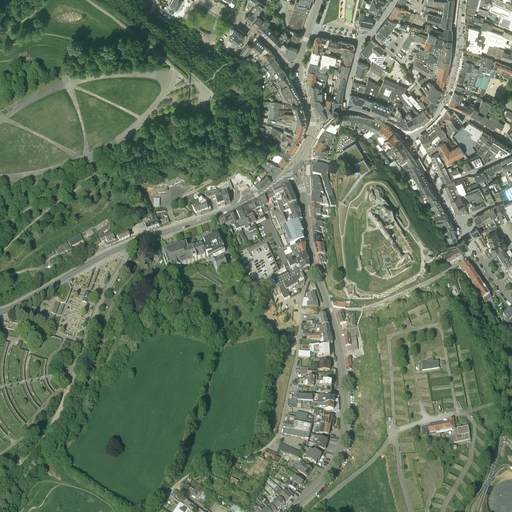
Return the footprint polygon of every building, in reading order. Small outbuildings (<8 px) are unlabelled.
[(170,6),(170,7),(168,10),(170,11),(169,12),(171,14),(172,12),(173,13),(175,10),(176,10),(178,9),(178,10),(179,9),(178,9),(180,6),(181,6),(180,6),(182,3),(182,2),(183,0),(171,0),(172,1),(171,0),(171,1),(170,4),(169,4),(170,4),(170,6)] [(248,0),(254,4),(253,6),(254,7),(250,12),(245,17),(251,22),(257,15),(256,15),(264,6),(258,2),(259,1),(257,0),(248,0)] [(296,0),(295,4),(309,8),(308,9),(310,9),(310,7),(311,7),(313,0),(296,0)] [(362,0),(361,5),(362,6),(365,6),(365,7),(380,12),(384,0),(383,0),(371,0),(371,1),(369,1),(368,4),(366,3),(367,1),(364,0),(363,0),(362,0)] [(426,6),(423,17),(426,18),(451,26),(451,24),(452,20),(452,19),(452,15),(452,14),(453,10),(453,0),(446,0),(446,1),(444,1),(443,6),(433,6),(426,6)] [(489,0),(466,0),(466,2),(487,8),(489,10),(489,11),(501,16),(502,15),(511,20),(511,10),(500,5),(489,0)] [(501,0),(500,5),(511,10),(511,4),(507,2),(507,0),(501,0)] [(301,29),(302,29),(308,9),(309,8),(295,4),(290,2),(287,11),(291,13),(288,22),(288,23),(289,24),(290,25),(292,26),(301,29)] [(484,17),(486,18),(487,15),(488,14),(489,12),(488,11),(489,11),(489,10),(487,8),(466,2),(466,11),(484,17)] [(358,26),(360,26),(362,27),(362,28),(363,29),(366,30),(367,28),(371,28),(373,21),(376,22),(377,22),(378,20),(381,15),(377,13),(373,18),(373,19),(363,17),(364,12),(361,12),(362,6),(361,5),(360,8),(358,8),(358,10),(360,10),(359,17),(358,17),(357,17),(356,18),(355,19),(355,20),(354,21),(354,22),(354,23),(355,24),(356,25),(357,25),(357,26),(358,26)] [(389,16),(399,21),(401,17),(402,17),(404,14),(406,10),(395,6),(389,16)] [(484,17),(466,11),(465,15),(482,21),(482,20),(486,23),(488,20),(486,18),(484,17)] [(257,15),(251,22),(261,32),(267,24),(270,21),(266,17),(264,15),(262,17),(258,13),(257,15)] [(479,27),(491,31),(493,26),(486,23),(482,20),(482,21),(465,15),(465,21),(468,23),(473,24),(479,26),(479,27)] [(511,20),(502,15),(501,16),(498,25),(511,30),(511,20)] [(384,22),(392,28),(395,25),(399,27),(399,26),(403,28),(404,25),(388,18),(384,22)] [(395,41),(398,37),(390,31),(392,28),(384,22),(380,27),(389,36),(391,37),(392,39),(395,41)] [(452,29),(451,27),(445,25),(444,26),(434,22),(432,26),(426,24),(425,24),(424,30),(423,30),(437,34),(437,35),(452,39),(452,29)] [(261,32),(267,37),(273,31),(272,30),(275,26),(274,25),(272,28),(267,24),(261,32)] [(491,31),(479,27),(468,24),(468,25),(467,25),(466,25),(466,26),(465,26),(465,27),(466,27),(466,28),(466,30),(466,38),(464,38),(463,41),(465,41),(465,46),(465,47),(470,48),(478,50),(481,51),(482,50),(483,51),(484,52),(485,51),(486,52),(487,53),(500,57),(505,46),(506,43),(508,37),(503,35),(491,31)] [(440,41),(452,45),(452,39),(437,35),(437,34),(423,30),(424,30),(423,29),(416,27),(412,26),(409,34),(421,40),(422,36),(427,37),(439,41),(440,41)] [(389,36),(380,27),(376,33),(376,35),(383,42),(389,36)] [(229,37),(232,39),(231,41),(232,42),(232,43),(234,45),(235,44),(236,45),(238,43),(240,45),(245,37),(241,35),(241,34),(238,32),(233,28),(232,29),(230,32),(230,33),(231,34),(229,37)] [(274,29),(273,31),(267,37),(274,43),(282,34),(281,34),(274,29)] [(286,29),(282,34),(274,43),(278,47),(289,36),(287,30),(286,29)] [(287,30),(289,36),(292,37),(300,40),(302,34),(287,30)] [(511,38),(511,33),(503,30),(502,34),(503,35),(508,37),(511,38)] [(292,37),(289,36),(278,47),(283,53),(289,46),(286,43),(292,37)] [(314,45),(322,47),(327,48),(329,39),(317,36),(315,37),(314,44),(314,45)] [(392,39),(391,37),(389,36),(383,42),(390,49),(395,41),(392,39)] [(418,53),(419,54),(432,59),(437,50),(440,51),(443,52),(443,53),(444,54),(445,53),(451,56),(452,45),(440,41),(439,41),(427,37),(422,36),(421,40),(420,43),(422,44),(423,45),(428,47),(427,50),(426,49),(425,51),(421,49),(420,49),(418,53)] [(258,54),(265,47),(265,46),(264,45),(262,44),(262,43),(259,42),(260,41),(259,41),(257,40),(257,39),(257,40),(255,42),(251,47),(251,48),(258,54)] [(340,41),(329,39),(327,48),(322,47),(322,50),(324,50),(323,53),(322,53),(320,66),(329,67),(329,62),(332,63),(335,64),(336,58),(337,54),(338,47),(340,41)] [(360,54),(371,64),(372,61),(385,68),(385,67),(385,68),(386,66),(382,63),(386,56),(385,56),(382,53),(384,49),(372,39),(360,54)] [(353,44),(340,41),(338,47),(353,51),(354,46),(353,44)] [(251,47),(247,44),(241,52),(246,56),(251,48),(251,47)] [(312,51),(322,53),(323,53),(324,50),(322,50),(322,47),(314,45),(312,51)] [(297,49),(289,46),(283,53),(289,59),(295,58),(297,49)] [(511,49),(507,47),(505,46),(500,57),(510,60),(511,59),(511,49)] [(258,54),(261,57),(269,49),(268,49),(265,47),(258,54)] [(352,59),(353,51),(338,47),(337,54),(341,54),(341,55),(346,56),(345,58),(351,59),(352,59)] [(263,61),(272,52),(269,49),(261,57),(260,58),(263,61)] [(444,57),(450,59),(451,56),(445,53),(444,54),(443,53),(443,52),(440,51),(437,50),(432,59),(438,62),(440,57),(441,57),(444,57)] [(492,61),(493,60),(487,58),(479,55),(464,50),(462,57),(490,66),(492,61)] [(310,64),(320,66),(322,53),(312,51),(311,54),(312,55),(310,62),(311,62),(310,64)] [(266,64),(274,57),(275,56),(272,52),(263,61),(266,64)] [(450,59),(444,57),(441,57),(440,57),(438,62),(432,59),(419,54),(418,55),(434,62),(449,66),(450,59)] [(350,66),(351,59),(345,58),(346,56),(341,55),(340,58),(340,59),(345,60),(344,64),(350,66)] [(434,62),(418,55),(416,60),(424,65),(446,79),(447,73),(449,66),(434,62)] [(274,57),(266,64),(260,70),(262,72),(263,71),(265,74),(266,72),(267,73),(278,63),(274,57)] [(495,62),(492,61),(490,66),(462,57),(461,66),(484,74),(484,73),(485,74),(485,73),(485,71),(489,72),(489,71),(490,71),(489,75),(494,77),(495,73),(496,71),(496,68),(492,67),(493,65),(494,66),(495,62)] [(329,62),(329,67),(334,68),(334,69),(348,72),(350,66),(344,64),(345,60),(340,59),(340,58),(336,58),(335,64),(332,63),(329,62)] [(430,82),(442,88),(446,79),(424,65),(416,60),(415,61),(413,67),(420,71),(427,75),(426,78),(425,78),(430,82)] [(355,72),(366,75),(368,64),(358,61),(355,72)] [(385,68),(372,61),(371,64),(368,76),(378,81),(385,68)] [(493,65),(492,67),(496,68),(496,71),(501,73),(504,65),(504,64),(495,61),(495,62),(494,66),(493,65)] [(279,63),(278,63),(267,73),(269,76),(268,77),(266,78),(266,79),(282,67),(279,63)] [(326,73),(328,74),(328,71),(329,71),(329,69),(329,67),(320,66),(310,64),(309,68),(308,68),(308,71),(326,75),(326,73)] [(511,77),(511,67),(504,65),(501,73),(505,74),(505,75),(511,77)] [(484,74),(461,66),(460,70),(460,72),(457,80),(456,84),(464,87),(463,89),(471,93),(471,94),(473,95),(477,86),(473,85),(476,75),(482,78),(484,74)] [(266,79),(269,82),(270,83),(277,75),(284,70),(282,67),(266,79)] [(328,71),(328,74),(333,75),(333,74),(337,75),(347,77),(348,72),(334,69),(333,72),(329,71),(328,71)] [(287,74),(284,70),(277,75),(270,83),(269,82),(264,86),(267,88),(268,88),(266,89),(262,95),(265,98),(268,95),(269,95),(277,90),(273,84),(287,74)] [(323,86),(326,75),(308,71),(306,76),(308,77),(307,82),(309,82),(309,84),(309,85),(322,87),(322,86),(323,86)] [(277,90),(286,83),(291,80),(287,74),(273,84),(277,90)] [(334,86),(344,89),(347,77),(337,75),(336,80),(335,80),(334,86)] [(424,83),(421,85),(423,89),(427,86),(426,85),(428,82),(430,82),(425,78),(426,78),(425,77),(424,77),(422,79),(424,83)] [(367,79),(366,86),(363,96),(361,108),(369,111),(371,105),(372,105),(374,101),(374,100),(376,95),(380,85),(368,79),(368,80),(367,79)] [(371,105),(369,111),(379,115),(386,118),(396,106),(396,105),(400,101),(403,97),(400,94),(401,94),(404,91),(407,89),(398,85),(397,85),(384,79),(378,95),(377,95),(376,95),(374,100),(374,101),(372,105),(371,105)] [(286,83),(277,90),(277,91),(274,93),(278,100),(281,99),(283,103),(291,101),(293,100),(299,96),(296,90),(291,81),(291,80),(286,83)] [(426,85),(427,86),(429,87),(426,93),(437,99),(439,99),(442,88),(430,82),(428,82),(426,85)] [(361,108),(363,96),(366,86),(359,84),(358,92),(350,90),(347,103),(349,106),(360,108),(361,108)] [(456,84),(454,89),(462,92),(461,93),(467,96),(470,97),(471,94),(471,93),(463,89),(464,87),(456,84)] [(322,87),(309,85),(308,85),(309,88),(309,89),(309,88),(310,89),(310,98),(311,98),(310,99),(311,99),(325,99),(326,99),(326,98),(327,91),(322,91),(322,87)] [(333,100),(342,102),(342,101),(344,89),(334,86),(333,86),(332,94),(332,95),(332,98),(331,98),(331,99),(333,101),(333,100)] [(454,89),(452,95),(465,100),(467,96),(461,93),(462,92),(454,89)] [(416,102),(415,100),(415,99),(411,94),(409,96),(404,91),(401,94),(400,94),(403,97),(411,106),(418,114),(417,114),(422,122),(423,122),(423,121),(430,115),(416,102)] [(423,95),(420,100),(422,101),(422,102),(433,112),(438,105),(437,104),(435,102),(423,95)] [(452,95),(451,98),(463,103),(464,103),(465,100),(452,95)] [(283,103),(284,104),(296,105),(301,103),(299,97),(299,96),(293,100),(291,101),(283,103)] [(403,97),(400,101),(403,106),(408,112),(409,111),(412,116),(417,114),(418,114),(411,106),(403,97)] [(420,100),(417,97),(415,99),(415,100),(416,102),(430,115),(433,112),(422,102),(422,101),(420,100)] [(491,103),(484,99),(478,97),(477,99),(474,105),(470,103),(471,101),(467,99),(465,104),(465,103),(464,104),(462,109),(470,114),(482,121),(494,128),(497,121),(501,113),(503,109),(491,103)] [(324,105),(317,111),(320,114),(322,118),(324,118),(327,117),(326,113),(323,109),(329,106),(331,105),(331,99),(331,98),(326,98),(326,99),(325,99),(324,105)] [(462,109),(464,104),(465,103),(464,103),(463,103),(451,98),(449,104),(456,106),(462,109)] [(313,106),(317,111),(324,105),(325,99),(311,99),(311,101),(313,106)] [(332,105),(332,107),(333,109),(334,108),(335,108),(337,108),(337,109),(338,109),(338,110),(341,110),(341,109),(342,108),(341,108),(341,103),(342,103),(342,102),(333,100),(333,101),(332,103),(332,105)] [(398,117),(394,122),(403,127),(406,128),(407,128),(411,128),(411,127),(412,127),(416,125),(417,125),(417,124),(412,116),(409,111),(408,112),(403,106),(400,101),(396,105),(396,106),(401,113),(398,117)] [(284,104),(267,102),(267,103),(266,106),(266,107),(269,107),(269,111),(268,116),(271,117),(282,118),(297,118),(307,120),(306,118),(301,104),(301,103),(296,105),(284,104)] [(326,113),(327,117),(333,114),(331,111),(329,106),(323,109),(326,113)] [(394,122),(398,117),(401,113),(396,106),(386,118),(394,122)] [(454,128),(459,124),(462,121),(454,111),(447,109),(442,115),(443,116),(443,117),(441,119),(440,119),(451,134),(452,134),(454,128)] [(511,113),(503,109),(501,113),(505,114),(504,116),(508,117),(511,113)] [(339,126),(349,126),(350,114),(343,115),(342,116),(340,123),(339,126)] [(350,114),(349,126),(349,129),(354,131),(359,115),(352,114),(350,114)] [(422,122),(417,114),(412,116),(417,124),(422,122)] [(356,135),(358,136),(366,117),(365,116),(365,117),(359,115),(354,131),(357,133),(356,135)] [(303,136),(304,131),(307,122),(307,120),(297,118),(282,118),(271,117),(268,116),(268,118),(266,124),(270,125),(279,128),(288,130),(291,132),(294,133),(302,136),(303,136)] [(371,124),(374,119),(366,117),(358,136),(361,138),(367,131),(371,124)] [(334,119),(331,122),(338,128),(339,129),(339,128),(339,126),(340,123),(336,122),(336,121),(335,121),(335,120),(336,118),(334,119)] [(378,129),(382,123),(374,119),(371,124),(367,131),(361,138),(365,142),(375,132),(377,129),(378,129)] [(449,139),(451,134),(440,119),(439,121),(438,121),(438,122),(435,125),(434,125),(441,136),(443,141),(447,147),(452,144),(449,139)] [(498,121),(494,128),(500,131),(506,122),(501,119),(499,122),(498,121)] [(338,136),(339,129),(338,128),(331,122),(328,125),(325,129),(336,134),(336,135),(338,136)] [(469,122),(467,125),(466,125),(465,127),(464,125),(453,136),(455,140),(459,144),(465,153),(467,155),(472,153),(476,151),(472,147),(482,131),(482,130),(481,130),(479,128),(478,128),(475,126),(476,126),(475,126),(472,124),(469,122)] [(375,132),(365,142),(370,144),(371,143),(381,135),(389,128),(382,123),(378,129),(377,129),(375,132)] [(288,130),(279,128),(266,124),(266,125),(265,131),(256,129),(254,133),(263,135),(268,138),(272,140),(278,145),(289,149),(294,151),(299,142),(300,141),(302,136),(294,133),(291,132),(288,130)] [(428,132),(427,132),(432,140),(434,146),(437,144),(443,141),(441,136),(434,125),(428,132)] [(325,128),(323,133),(322,133),(329,136),(328,138),(332,140),(334,141),(336,141),(337,138),(335,137),(336,135),(336,134),(325,129),(325,128)] [(375,148),(394,132),(389,128),(381,135),(371,143),(375,148)] [(477,152),(488,134),(482,131),(472,147),(476,151),(477,152)] [(388,146),(399,138),(394,132),(375,148),(379,153),(388,146)] [(421,137),(428,150),(433,147),(434,146),(432,140),(427,132),(421,135),(421,137)] [(328,138),(329,136),(322,133),(319,140),(326,140),(326,142),(333,146),(334,141),(332,140),(328,138)] [(483,156),(494,138),(488,134),(477,152),(483,156)] [(403,143),(399,138),(388,146),(379,153),(377,156),(381,161),(403,143)] [(496,157),(502,155),(510,151),(510,148),(502,143),(494,138),(483,156),(484,158),(485,161),(489,155),(492,156),(490,160),(496,157)] [(319,140),(314,149),(321,149),(332,151),(333,146),(326,142),(326,140),(319,140)] [(465,153),(459,144),(453,147),(453,146),(448,149),(447,147),(443,141),(437,144),(440,150),(444,158),(447,163),(451,161),(451,160),(460,155),(465,153)] [(403,143),(381,161),(386,168),(390,165),(390,164),(395,160),(399,158),(409,151),(403,143)] [(437,144),(434,146),(433,147),(428,150),(430,155),(431,155),(440,150),(437,144)] [(294,151),(289,149),(278,145),(277,149),(285,152),(284,153),(279,151),(279,154),(282,154),(284,155),(290,157),(294,151)] [(363,158),(356,146),(344,154),(354,171),(358,168),(361,173),(363,172),(370,168),(363,158)] [(321,149),(314,149),(313,148),(313,158),(314,158),(318,158),(327,159),(330,160),(331,156),(332,151),(321,149)] [(440,150),(431,155),(434,163),(444,158),(440,150)] [(399,158),(395,160),(397,163),(399,165),(407,160),(407,159),(412,155),(409,151),(399,158)] [(469,158),(474,166),(475,168),(485,163),(483,159),(484,158),(483,156),(477,152),(476,153),(476,154),(469,158)] [(282,154),(279,154),(278,154),(276,153),(274,157),(271,161),(276,162),(278,163),(282,167),(283,167),(289,158),(290,157),(284,155),(282,154)] [(467,155),(465,153),(460,155),(464,164),(463,164),(465,169),(474,166),(469,158),(467,155)] [(390,165),(386,168),(394,176),(402,171),(404,170),(417,163),(414,158),(412,155),(407,159),(407,160),(409,163),(400,168),(399,165),(397,163),(395,160),(390,164),(390,165)] [(511,156),(501,162),(507,174),(502,176),(498,178),(494,181),(496,187),(497,187),(498,189),(499,189),(505,186),(509,194),(511,192),(511,156)] [(444,158),(434,163),(436,167),(444,164),(447,163),(444,158)] [(273,177),(282,167),(278,163),(276,162),(271,161),(264,159),(260,163),(268,171),(273,177)] [(436,167),(440,174),(458,166),(456,163),(453,164),(451,161),(447,163),(444,164),(436,167)] [(501,162),(498,163),(493,166),(496,171),(501,169),(502,173),(501,173),(502,176),(507,174),(501,162)] [(411,173),(419,168),(417,163),(404,170),(406,170),(407,171),(410,170),(411,173)] [(465,169),(463,164),(458,166),(440,174),(441,177),(443,181),(451,178),(462,173),(461,171),(465,169)] [(484,170),(488,177),(489,180),(490,183),(493,181),(491,178),(497,175),(495,171),(496,171),(493,166),(484,170)] [(328,184),(326,175),(328,174),(328,169),(314,167),(313,177),(315,177),(316,175),(319,176),(320,176),(321,176),(323,184),(323,185),(328,184)] [(419,168),(411,173),(405,176),(408,181),(409,180),(422,172),(419,168)] [(257,187),(259,189),(265,185),(273,177),(268,171),(267,172),(264,169),(257,177),(256,176),(254,178),(255,179),(252,182),(257,187)] [(484,179),(488,177),(484,170),(480,172),(484,179)] [(428,182),(422,172),(409,180),(413,190),(428,182)] [(479,181),(484,179),(480,172),(475,174),(479,181)] [(311,195),(312,195),(320,194),(323,194),(320,181),(318,182),(318,179),(313,178),(312,178),(311,178),(310,179),(311,195)] [(445,185),(448,191),(464,185),(463,184),(465,183),(464,180),(456,183),(455,181),(451,182),(445,185)] [(495,199),(502,197),(499,189),(498,189),(497,187),(496,187),(494,181),(493,181),(490,183),(489,183),(487,184),(495,199)] [(282,200),(277,202),(279,206),(269,210),(271,217),(273,220),(275,219),(285,214),(283,209),(290,206),(290,207),(296,204),(291,192),(294,191),(292,185),(290,183),(288,182),(286,183),(280,186),(282,190),(284,195),(282,200)] [(426,195),(433,192),(428,182),(413,190),(416,195),(417,194),(419,199),(426,195)] [(229,198),(227,192),(224,183),(218,186),(219,190),(220,190),(225,206),(225,205),(229,204),(230,204),(230,201),(229,198)] [(331,192),(328,184),(323,185),(326,193),(326,194),(331,192)] [(487,184),(482,187),(490,201),(495,199),(487,184)] [(448,191),(450,198),(460,194),(469,191),(467,187),(465,188),(464,185),(448,191)] [(218,206),(218,209),(225,206),(220,190),(219,190),(218,186),(216,187),(212,187),(209,186),(205,189),(206,191),(209,190),(212,198),(215,197),(218,206)] [(499,189),(502,197),(509,194),(505,186),(499,189)] [(377,187),(372,189),(369,196),(372,198),(376,199),(381,199),(384,196),(381,190),(377,187)] [(478,187),(469,191),(460,194),(450,198),(453,204),(458,202),(459,204),(463,202),(465,201),(473,198),(475,202),(484,198),(478,187)] [(282,190),(273,194),(277,202),(282,200),(284,195),(282,190)] [(418,201),(420,205),(429,201),(436,197),(433,192),(426,195),(419,199),(420,200),(418,201)] [(277,202),(273,194),(264,197),(268,206),(267,206),(269,210),(279,206),(277,202)] [(312,195),(312,199),(312,205),(322,204),(322,205),(324,205),(328,204),(326,200),(324,194),(323,194),(320,194),(312,195)] [(198,205),(201,213),(208,211),(208,208),(210,208),(209,205),(201,196),(196,198),(198,205)] [(257,201),(263,215),(269,212),(266,206),(267,206),(268,206),(264,197),(257,201)] [(423,211),(424,210),(439,202),(436,197),(429,201),(420,205),(423,211)] [(334,198),(328,199),(330,204),(332,207),(336,206),(335,201),(337,201),(337,198),(334,198)] [(475,202),(473,198),(465,201),(468,210),(487,203),(484,198),(475,202)] [(252,204),(261,222),(265,220),(263,215),(257,201),(252,204)] [(458,202),(453,204),(453,205),(453,204),(455,208),(456,209),(457,209),(457,210),(465,210),(466,210),(468,210),(465,201),(463,202),(459,204),(458,202)] [(424,210),(428,217),(442,208),(439,202),(424,210)] [(511,219),(507,211),(504,205),(505,204),(504,203),(499,205),(504,215),(507,221),(511,219)] [(252,204),(248,206),(256,224),(261,222),(252,204)] [(283,209),(285,214),(298,208),(296,204),(290,207),(290,206),(283,209)] [(196,214),(201,213),(198,205),(192,207),(196,214)] [(499,205),(493,207),(497,214),(498,217),(502,224),(505,222),(501,216),(504,215),(499,205)] [(244,208),(241,210),(250,228),(254,225),(256,224),(248,206),(247,206),(248,207),(244,209),(244,208)] [(387,269),(410,254),(408,251),(403,253),(388,229),(392,226),(390,223),(385,226),(376,212),(377,211),(380,209),(383,210),(388,212),(392,218),(395,216),(393,212),(392,212),(387,207),(383,206),(380,206),(377,207),(374,209),(370,211),(399,255),(397,257),(395,256),(391,252),(389,251),(387,252),(383,255),(383,257),(383,260),(385,264),(384,265),(387,269)] [(497,214),(493,207),(484,212),(489,222),(490,224),(491,223),(498,220),(497,218),(498,217),(497,214)] [(275,219),(278,225),(280,231),(283,230),(299,222),(302,221),(300,215),(298,208),(285,214),(275,219)] [(430,221),(431,220),(436,217),(445,213),(442,208),(428,217),(430,221)] [(241,210),(236,212),(241,222),(238,224),(241,230),(244,228),(246,232),(248,230),(249,233),(256,230),(255,229),(254,225),(250,228),(241,210)] [(144,224),(147,231),(159,226),(157,220),(158,219),(159,220),(159,221),(160,221),(161,221),(162,221),(163,220),(163,219),(163,218),(162,217),(162,215),(166,218),(168,215),(167,212),(154,214),(155,215),(149,218),(150,222),(144,224)] [(490,229),(493,228),(492,225),(491,223),(490,224),(489,222),(484,212),(480,214),(484,221),(485,220),(486,223),(488,228),(489,230),(489,229),(490,229)] [(431,220),(434,226),(448,219),(445,213),(436,217),(431,220)] [(237,232),(237,234),(242,232),(241,230),(238,224),(237,224),(232,214),(223,219),(225,224),(226,227),(226,228),(230,236),(234,235),(230,227),(234,225),(237,232)] [(482,225),(486,223),(485,220),(484,221),(480,214),(477,216),(481,224),(482,225)] [(481,224),(477,216),(474,217),(478,224),(479,227),(482,225),(481,224)] [(223,219),(216,221),(218,227),(219,227),(221,231),(223,230),(222,228),(226,227),(225,224),(223,219)] [(440,230),(450,224),(450,223),(448,219),(434,226),(437,231),(440,230)] [(304,240),(302,235),(301,234),(304,233),(301,229),(299,222),(283,230),(285,235),(287,240),(290,247),(305,241),(304,241),(304,240)] [(440,231),(441,232),(440,232),(440,233),(441,235),(443,234),(447,232),(446,231),(452,227),(450,224),(440,230),(439,230),(440,231)] [(445,238),(455,234),(454,231),(452,227),(446,231),(447,232),(443,234),(445,238)] [(313,237),(319,237),(318,234),(323,234),(323,228),(312,229),(312,232),(313,237)] [(476,236),(478,235),(479,234),(480,233),(477,228),(473,230),(471,232),(472,234),(473,235),(474,237),(476,236)] [(491,247),(494,252),(500,248),(501,251),(508,248),(504,240),(503,238),(501,239),(496,230),(495,231),(493,228),(490,229),(489,229),(489,230),(486,231),(488,235),(487,235),(490,240),(488,240),(492,247),(491,247)] [(116,242),(129,237),(127,231),(114,237),(116,242)] [(106,247),(116,242),(114,237),(113,237),(111,232),(99,237),(101,241),(104,240),(106,247)] [(244,237),(242,232),(237,234),(243,246),(247,244),(248,243),(245,237),(244,237)] [(322,236),(320,237),(319,237),(313,237),(314,247),(324,245),(326,244),(326,239),(325,239),(325,234),(322,235),(322,236)] [(455,235),(455,234),(445,238),(447,244),(448,248),(451,247),(450,243),(451,242),(451,241),(457,239),(455,235)] [(214,258),(225,252),(224,249),(217,235),(204,242),(205,245),(202,246),(205,257),(208,256),(209,259),(213,257),(214,258)] [(77,244),(82,241),(79,236),(68,243),(70,247),(77,243),(77,244)] [(462,241),(459,243),(459,244),(462,249),(463,249),(466,247),(469,245),(467,242),(466,240),(465,239),(462,241)] [(306,247),(305,241),(290,247),(291,249),(290,249),(292,253),(305,247),(306,247)] [(67,252),(70,250),(66,243),(61,246),(62,247),(55,251),(58,256),(66,251),(67,252)] [(459,243),(458,243),(457,244),(458,245),(451,250),(452,251),(443,256),(447,263),(462,253),(461,251),(463,249),(462,249),(459,244),(459,243)] [(246,248),(239,251),(237,252),(256,293),(277,284),(272,275),(279,272),(269,248),(267,244),(248,252),(247,249),(246,248)] [(382,245),(371,250),(377,264),(380,262),(376,253),(384,250),(382,245)] [(186,246),(164,254),(166,259),(164,259),(163,259),(167,268),(167,267),(168,266),(170,271),(176,269),(176,270),(181,269),(181,268),(181,267),(192,263),(188,251),(186,246)] [(202,246),(188,251),(192,263),(194,263),(194,262),(205,258),(205,257),(202,246)] [(300,256),(307,253),(306,250),(305,247),(292,253),(293,256),(295,259),(300,256)] [(368,249),(365,249),(360,259),(370,272),(372,269),(365,259),(368,249)] [(47,255),(44,257),(46,261),(56,255),(53,251),(47,255)] [(502,267),(509,262),(504,254),(497,258),(500,263),(500,264),(502,267)] [(276,280),(278,287),(279,288),(290,282),(308,273),(308,269),(310,268),(309,262),(306,255),(296,259),(288,263),(283,265),(285,269),(287,274),(276,280)] [(224,259),(214,263),(218,271),(221,270),(222,270),(224,269),(228,267),(224,259)] [(507,274),(511,271),(511,261),(509,263),(509,262),(502,267),(507,274)] [(473,269),(472,269),(469,265),(470,264),(468,262),(458,267),(463,273),(461,274),(460,273),(458,275),(460,278),(466,274),(473,269)] [(126,276),(128,273),(132,275),(135,270),(131,267),(130,268),(125,266),(121,273),(126,276)] [(472,284),(478,280),(473,273),(475,272),(473,269),(472,269),(473,269),(466,274),(472,284)] [(301,286),(304,284),(308,273),(290,282),(279,288),(278,289),(278,288),(273,291),(275,297),(281,294),(284,301),(290,298),(287,291),(298,286),(297,284),(300,282),(300,283),(301,286)] [(485,303),(491,298),(479,280),(478,280),(472,284),(485,303)] [(307,303),(307,307),(319,308),(319,307),(318,307),(318,304),(319,304),(319,303),(318,303),(314,293),(306,296),(309,303),(307,303)] [(497,321),(502,328),(507,324),(511,319),(511,312),(510,309),(503,315),(506,319),(505,320),(502,316),(497,321)] [(345,323),(348,322),(346,313),(342,313),(337,314),(339,319),(340,325),(342,331),(345,330),(348,329),(346,323),(345,323)] [(315,315),(309,316),(309,319),(315,319),(315,320),(321,320),(321,321),(313,321),(313,325),(315,325),(322,325),(323,326),(329,325),(326,315),(315,315)] [(407,326),(410,325),(411,324),(408,320),(407,318),(404,319),(403,317),(394,322),(397,329),(407,325),(407,326)] [(511,329),(511,328),(511,319),(507,324),(502,328),(503,329),(503,330),(505,335),(510,331),(511,330),(511,329)] [(359,335),(357,327),(348,330),(346,330),(346,336),(344,336),(346,347),(347,347),(347,351),(358,350),(356,335),(359,335)] [(73,350),(75,345),(75,344),(66,340),(63,346),(73,350)] [(330,357),(330,356),(332,356),(332,355),(333,355),(333,350),(329,350),(329,347),(319,347),(319,345),(310,346),(310,352),(315,352),(315,354),(319,353),(320,358),(330,357)] [(421,363),(422,371),(439,368),(438,361),(421,363)] [(330,371),(330,363),(320,362),(320,370),(330,371)] [(318,395),(318,403),(339,404),(339,399),(334,399),(334,396),(330,396),(318,395)] [(334,410),(339,411),(339,404),(318,403),(317,405),(317,406),(325,407),(325,410),(329,410),(334,410)] [(320,424),(330,426),(333,415),(322,412),(320,421),(316,421),(316,424),(317,424),(320,424)] [(286,429),(289,429),(292,430),(296,431),(299,432),(303,432),(306,433),(310,434),(312,421),(295,418),(288,416),(288,418),(294,420),(294,422),(293,424),(286,423),(285,424),(284,428),(285,429),(286,429)] [(450,423),(429,426),(421,428),(423,436),(429,435),(429,434),(435,433),(436,434),(452,431),(453,436),(448,436),(446,437),(447,440),(449,439),(449,441),(470,437),(468,427),(455,430),(453,419),(449,420),(450,423)] [(330,426),(320,424),(320,427),(319,430),(315,429),(314,433),(329,435),(330,426)] [(317,443),(326,446),(327,441),(315,437),(314,441),(317,443)] [(319,461),(322,455),(315,452),(314,453),(309,451),(308,454),(307,453),(305,456),(307,457),(305,459),(316,464),(312,462),(313,461),(315,461),(316,460),(319,461)] [(307,467),(309,464),(301,460),(300,462),(301,463),(298,467),(300,468),(298,470),(307,477),(312,470),(307,467)] [(292,481),(300,486),(303,482),(295,477),(292,481)] [(300,487),(300,486),(292,481),(292,482),(287,479),(285,484),(286,485),(291,489),(296,491),(299,487),(300,487)] [(511,511),(511,480),(510,480),(506,481),(502,482),(498,484),(495,487),(492,490),(490,494),(489,498),(489,502),(489,506),(490,510),(491,511),(511,511)] [(195,490),(196,491),(205,497),(208,491),(207,490),(198,485),(195,490)] [(291,499),(284,492),(283,493),(276,485),(272,489),(286,504),(291,499)] [(292,497),(294,495),(293,494),(296,491),(291,489),(286,485),(283,488),(285,491),(284,492),(291,499),(292,498),(292,497)] [(205,497),(196,491),(192,496),(197,499),(199,496),(200,497),(198,500),(199,501),(201,499),(203,500),(205,497)] [(272,498),(273,499),(275,501),(282,508),(285,505),(279,498),(276,500),(274,497),(274,496),(274,495),(272,498)] [(282,508),(275,501),(273,499),(269,502),(271,504),(278,511),(282,508)] [(267,508),(270,511),(276,511),(270,505),(267,503),(265,500),(262,503),(265,505),(267,508)] [(192,505),(187,501),(184,506),(189,510),(191,511),(193,509),(190,507),(192,505)] [(189,510),(184,506),(180,503),(173,511),(187,511),(189,510)]
